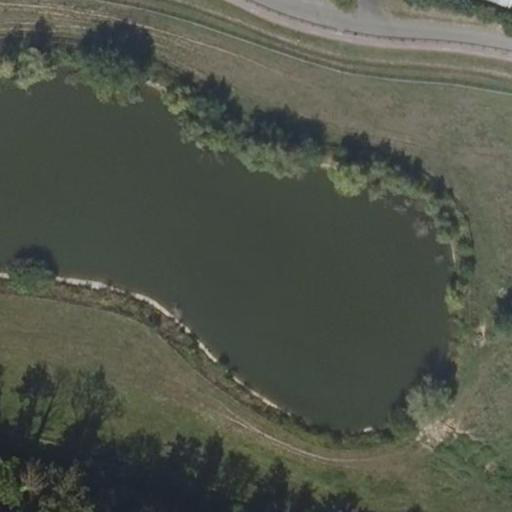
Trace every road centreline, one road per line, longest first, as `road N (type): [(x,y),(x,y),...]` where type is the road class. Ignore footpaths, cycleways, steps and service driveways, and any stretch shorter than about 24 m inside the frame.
road 1 (unclassified): [(511,43),(300,12)]
road 2 (track): [(190,511),(0,451)]
